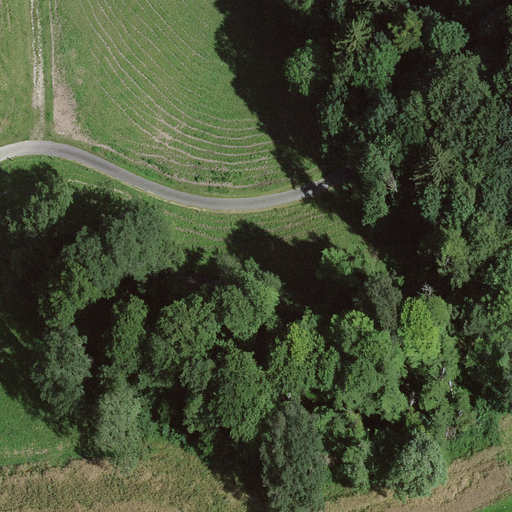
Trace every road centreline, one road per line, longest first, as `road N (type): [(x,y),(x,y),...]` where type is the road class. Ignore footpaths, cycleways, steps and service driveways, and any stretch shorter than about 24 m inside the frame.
road 1 (track): [(339,188),(290,207),(232,213),(172,203),(62,157),(0,163)]
road 2 (track): [(339,188),(405,140),(483,39),(500,0)]
